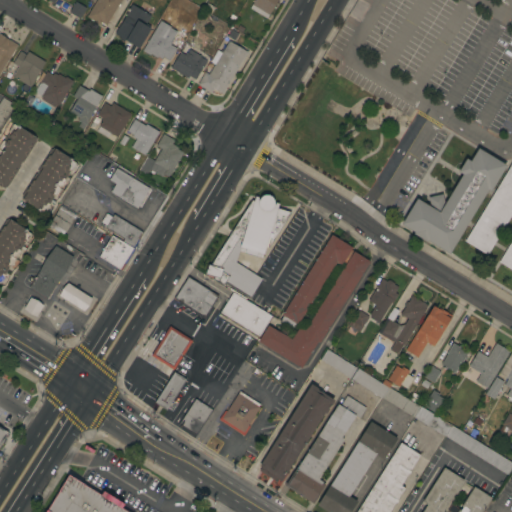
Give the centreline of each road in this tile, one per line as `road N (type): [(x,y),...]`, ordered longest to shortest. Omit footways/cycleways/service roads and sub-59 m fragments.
road 1 (residential): [(246,151),(511,318)]
road 2 (residential): [(0,1),(246,151)]
road 3 (primary): [(93,400),(201,223)]
road 4 (primary): [(246,151),(337,0)]
road 5 (tertiary): [(152,440),(265,511)]
road 6 (primary): [(222,136),(154,247)]
